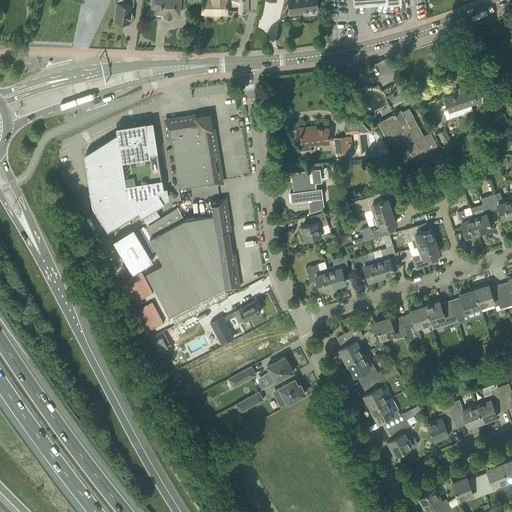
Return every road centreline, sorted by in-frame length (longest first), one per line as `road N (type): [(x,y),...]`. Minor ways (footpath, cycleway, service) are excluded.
road 1 (motorway): [(176,511),(36,256)]
road 2 (secondary): [(245,63),(373,45),(504,0)]
road 3 (residential): [(245,63),(268,241),(299,321)]
road 4 (motorway): [(125,511),(0,341)]
road 5 (residential): [(299,321),(387,482)]
road 6 (secondary): [(6,131),(178,68)]
road 7 (residential): [(299,321),(461,269)]
road 8 (residential): [(461,269),(442,207),(445,191),(511,142)]
road 9 (motorway): [(0,382),(93,511)]
road 10 (residential): [(387,482),(511,434)]
